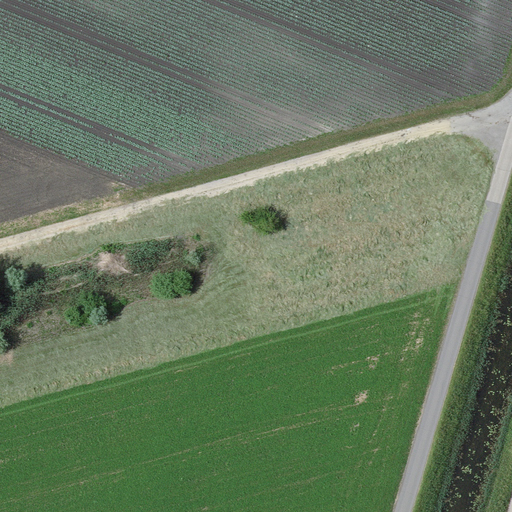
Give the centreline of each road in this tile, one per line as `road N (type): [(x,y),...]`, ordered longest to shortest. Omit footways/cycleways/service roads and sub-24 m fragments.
road 1 (track): [(0,248),(511,109)]
road 2 (track): [(402,511),(511,135)]
